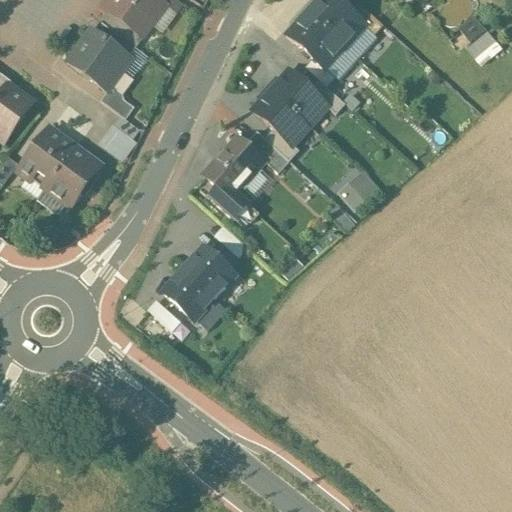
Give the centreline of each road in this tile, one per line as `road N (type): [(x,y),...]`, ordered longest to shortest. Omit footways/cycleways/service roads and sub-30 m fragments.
road 1 (tertiary): [(77,291),(131,230),(242,0)]
road 2 (tertiary): [(297,511),(85,342)]
road 3 (residential): [(0,20),(40,53),(86,0)]
